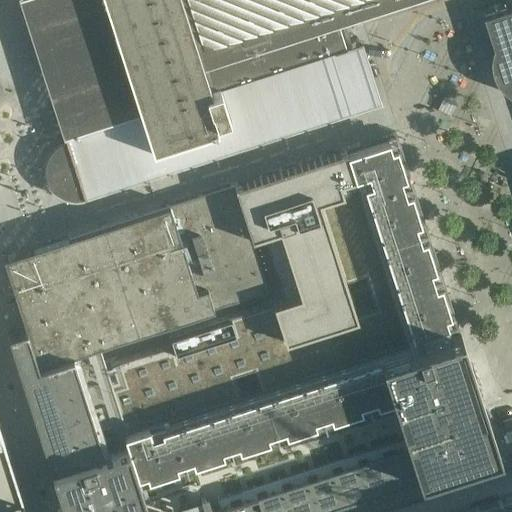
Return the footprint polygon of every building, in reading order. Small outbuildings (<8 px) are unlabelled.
[(380,7),(400,0),(399,0),(20,0),(34,42),(32,43),(30,44),(29,46),(27,48),(27,49),(26,50),(26,52),(26,53),(26,54),(26,55),(26,57),(27,59),(28,61),(30,63),(32,64),(34,65),(36,65),(39,65),(42,65),(65,139),(84,196),(358,108),(381,100),(362,42),(351,46),(342,19),(380,7)] [(511,5),(508,7),(483,15),(487,28),(492,46),(492,47),(491,50),(490,54),(490,55),(490,58),(490,61),(490,64),(491,67),(491,69),(492,73),(494,78),(496,80),(498,83),(500,85),(502,87),(504,90),(508,92),(511,94),(511,5)] [(489,421),(460,330),(396,131),(370,139),(345,147),(234,182),(251,236),(270,230),(291,294),(167,334),(170,343),(104,364),(125,431),(124,432),(125,435),(124,435),(126,441),(99,450),(68,353),(38,363),(26,325),(23,326),(23,327),(8,332),(9,336),(64,511),(150,511),(151,511),(159,508),(160,511),(162,511),(160,508),(169,505),(170,508),(171,508),(170,505),(179,502),(180,505),(181,505),(180,502),(188,499),(189,502),(191,502),(190,498),(198,496),(199,499),(201,498),(205,511),(302,511),(429,471),(497,450),(497,449),(498,449),(497,448),(498,448),(493,432),(489,421)] [(84,196),(65,139),(63,140),(60,141),(58,142),(56,144),(54,146),(52,148),(50,150),(48,153),(47,155),(46,157),(45,160),(45,162),(45,165),(44,168),(45,171),(45,173),(46,176),(47,179),(48,181),(49,183),(51,186),(52,188),(55,191),(58,192),(60,194),(64,195),(66,196),(69,197),(72,197),(74,197),(78,197),(81,197),(84,196)] [(268,289),(264,277),(251,236),(234,182),(36,246),(37,249),(38,250),(28,269),(10,275),(26,326),(38,363),(55,357),(68,353),(268,289)] [(0,511),(26,511),(0,428),(0,511)] [(511,511),(511,493),(454,511),(511,511)]
